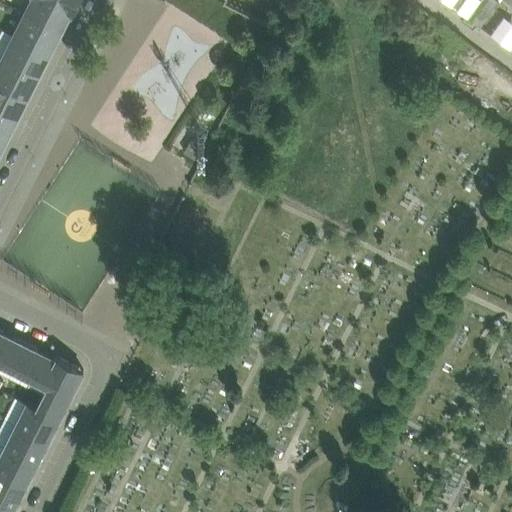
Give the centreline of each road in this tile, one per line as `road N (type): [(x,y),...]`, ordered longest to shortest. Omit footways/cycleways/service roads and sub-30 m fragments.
road 1 (residential): [(0,194),(95,0)]
road 2 (residential): [(36,511),(102,360)]
road 3 (residential): [(0,298),(90,342),(102,360)]
